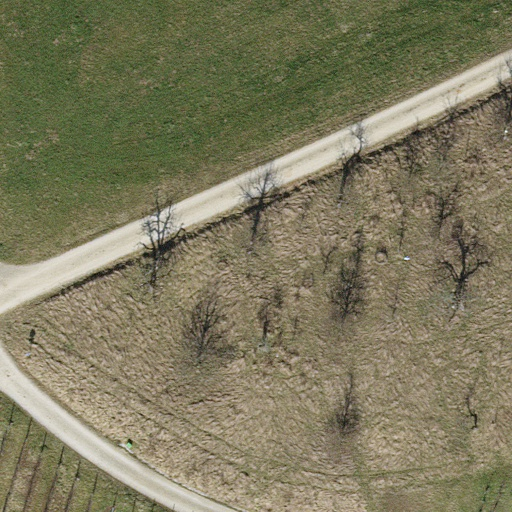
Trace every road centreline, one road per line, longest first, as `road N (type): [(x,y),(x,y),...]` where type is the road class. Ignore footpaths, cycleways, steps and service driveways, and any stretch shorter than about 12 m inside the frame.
road 1 (track): [(511,69),(0,300)]
road 2 (track): [(0,370),(94,444),(214,511)]
